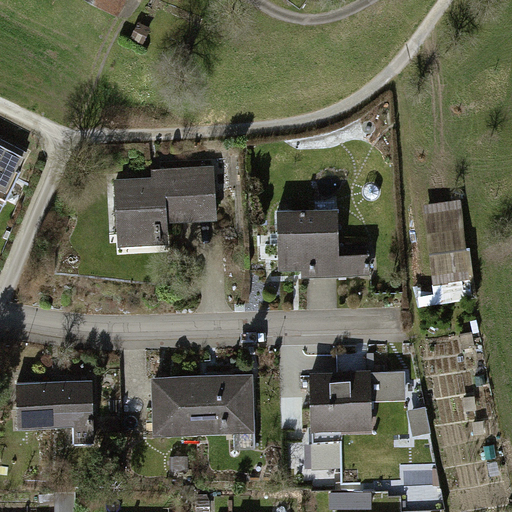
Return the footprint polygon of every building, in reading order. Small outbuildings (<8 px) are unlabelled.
[(93,0),(111,10),(116,0),(93,0)] [(0,202),(23,157),(0,144),(0,202)] [(153,180),(110,180),(111,243),(163,242),(163,219),(212,218),(211,169),(153,170),(153,180)] [(413,203),(425,301),(478,295),(466,197),(413,203)] [(334,210),(274,211),(275,267),(297,266),(297,278),(366,277),(366,253),(334,253),(334,210)] [(399,372),(304,375),(305,434),(358,433),(357,403),(400,402),(399,372)] [(249,376),(146,377),(146,436),(249,436),(249,376)] [(89,384),(13,383),(12,427),(63,428),(63,444),(88,444),(89,384)] [(428,402),(410,405),(415,433),(433,430),(428,402)] [(331,508),(374,508),(374,490),(331,490),(331,508)]
